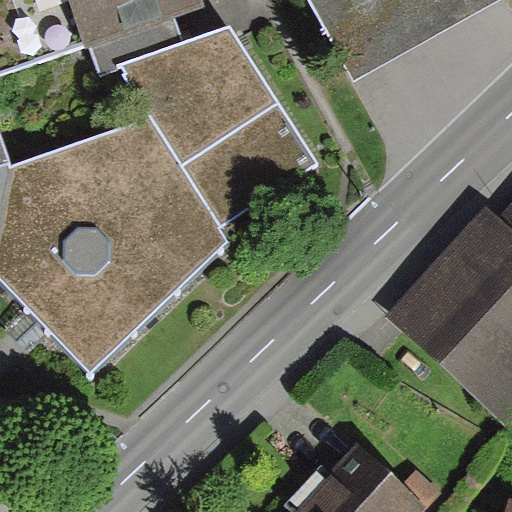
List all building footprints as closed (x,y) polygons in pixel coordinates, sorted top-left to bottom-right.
[(0,0),(0,284),(42,327),(95,385),(232,252),(222,237),(319,175),(230,38),(186,52),(179,36),(206,26),(197,0),(0,0)] [(511,0),(305,0),(358,92),(511,5),(511,0)] [(400,332),(511,433),(511,431),(511,209),(498,225),(400,332)] [(400,332),(498,225),(487,214),(387,323),(400,332)] [(305,511),(430,511),(444,497),(416,472),(400,489),(358,452),(332,482),(305,511)] [(305,511),(332,482),(322,473),(285,511),(305,511)]
